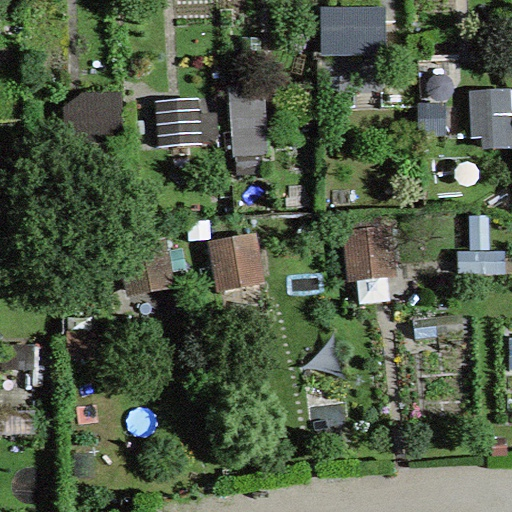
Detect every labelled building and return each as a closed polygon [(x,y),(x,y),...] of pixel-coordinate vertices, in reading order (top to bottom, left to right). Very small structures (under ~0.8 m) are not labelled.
[(408,66),(375,67),(376,93),(381,93),(409,91),(408,66)] [(376,93),(375,67),(342,68),(344,95),(376,93)] [(410,110),(409,91),(381,93),(382,112),(410,110)] [(475,96),(476,123),(479,123),(493,123),(511,122),(511,95),(475,96)] [(78,111),(78,137),(99,137),(121,137),(120,98),(86,98),(86,111),(78,111)] [(445,107),(421,107),(421,129),(446,129),(445,107)] [(78,137),(78,111),(64,112),(64,138),(78,137)] [(263,113),(232,116),(234,146),(253,144),(266,143),(263,113)] [(197,118),(196,114),(160,116),(161,146),(198,143),(197,118)] [(197,118),(198,143),(217,142),(216,117),(197,118)] [(493,123),(479,123),(478,135),(492,135),(493,123)] [(122,171),(121,137),(99,137),(100,172),(122,171)] [(253,144),(234,146),(235,157),(254,155),(253,144)] [(31,227),(16,228),(16,247),(31,247),(31,227)] [(387,231),(347,235),(351,274),(391,270),(387,231)] [(251,238),(211,246),(220,285),(260,277),(251,238)] [(163,242),(122,249),(130,291),(170,284),(163,242)] [(24,298),(0,298),(0,335),(25,335),(24,298)] [(34,347),(2,348),(3,370),(34,369),(34,347)]
